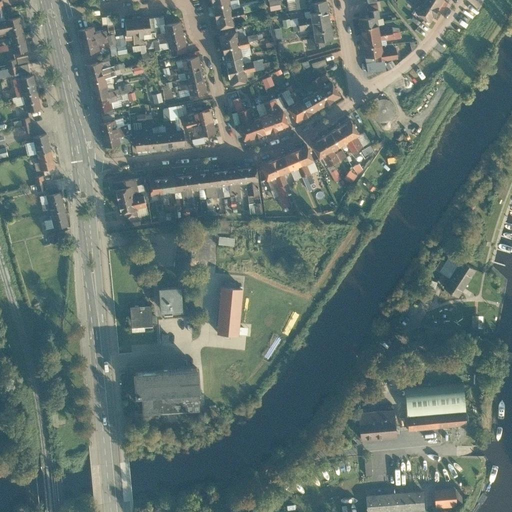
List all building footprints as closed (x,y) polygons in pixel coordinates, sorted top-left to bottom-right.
[(218,21),(219,28),(234,25),(233,21),(245,18),(243,6),(232,8),(229,0),(211,0),(216,22),(218,21)] [(279,0),(268,0),(269,9),(280,8),(279,0)] [(324,40),(334,38),(327,0),(322,0),(312,1),(311,0),(295,0),(297,9),(309,6),(311,17),(306,18),(306,16),(298,18),(300,31),(309,29),(308,28),(313,27),(315,37),(306,38),(308,49),(325,46),(324,40)] [(366,0),(369,17),(359,19),(368,72),(387,70),(385,61),(398,59),(396,47),(384,49),(382,41),(394,39),(393,26),(385,27),(385,29),(380,30),(378,18),(380,17),(377,0),(366,0)] [(416,11),(430,21),(435,13),(442,3),(443,0),(413,0),(420,4),(416,11)] [(11,37),(25,33),(21,16),(0,20),(0,33),(10,31),(11,37)] [(149,16),(125,18),(126,35),(133,34),(134,45),(145,44),(144,34),(150,33),(149,16)] [(185,44),(180,21),(163,25),(165,31),(156,33),(158,44),(167,42),(169,48),(185,44)] [(94,25),(76,29),(82,53),(99,49),(98,43),(108,41),(106,29),(95,32),(94,25)] [(221,34),(223,47),(240,44),(238,31),(221,34)] [(25,33),(11,37),(15,54),(29,50),(25,33)] [(109,45),(111,54),(127,51),(125,41),(109,45)] [(223,47),(226,59),(243,56),(240,44),(223,47)] [(206,91),(198,56),(182,59),(183,67),(169,70),(170,75),(185,72),(186,78),(176,80),(178,90),(189,88),(190,95),(206,91)] [(226,59),(228,71),(245,68),(243,56),(226,59)] [(19,72),(16,59),(8,60),(11,74),(19,72)] [(325,59),(312,63),(313,68),(326,64),(325,59)] [(101,61),(85,65),(95,112),(112,108),(110,101),(120,99),(119,94),(132,91),(130,83),(118,86),(119,88),(108,90),(105,77),(116,74),(115,69),(125,67),(124,62),(103,67),(101,61)] [(245,68),(228,71),(231,83),(248,80),(245,68)] [(297,121),(342,96),(333,81),(326,86),(320,76),(311,81),(317,90),(303,98),(298,89),(290,94),(295,103),(289,107),(297,121)] [(23,80),(26,96),(40,93),(36,77),(23,80)] [(237,108),(241,105),(233,91),(228,93),(237,108)] [(26,96),(30,112),(43,109),(40,93),(26,96)] [(269,116),(262,118),(267,133),(289,126),(285,111),(281,112),(276,99),(264,103),(269,116)] [(391,101),(386,100),(381,100),(377,103),(374,106),(373,111),(374,116),(377,120),(381,122),(386,122),(390,121),(394,118),(396,114),(396,109),(394,105),(391,101)] [(267,133),(262,118),(255,120),(250,107),(238,112),(242,124),(240,125),(244,140),(267,133)] [(185,121),(187,131),(198,129),(199,136),(216,132),(211,108),(193,112),(195,119),(185,121)] [(32,131),(30,117),(22,119),(23,126),(13,128),(14,135),(32,131)] [(114,119),(98,123),(104,147),(120,144),(131,141),(127,123),(116,126),(114,119)] [(134,134),(135,151),(184,146),(182,129),(176,130),(175,119),(165,120),(166,131),(152,132),(151,121),(140,122),(141,133),(134,134)] [(318,139),(312,142),(320,157),(322,156),(328,166),(340,159),(334,150),(347,143),(352,152),(363,145),(357,136),(360,135),(352,120),(346,124),(337,129),(328,134),(318,139)] [(0,156),(8,155),(3,134),(0,134),(0,156)] [(36,138),(39,154),(54,151),(50,135),(36,138)] [(272,160),(261,164),(268,180),(275,177),(279,187),(288,183),(284,174),(298,168),(302,176),(310,173),(307,164),(314,161),(307,145),(272,160)] [(39,154),(43,170),(57,167),(54,151),(39,154)] [(352,182),(363,165),(356,161),(345,177),(352,182)] [(157,177),(149,178),(150,196),(158,195),(159,204),(169,202),(168,194),(182,192),(183,201),(193,200),(192,190),(205,189),(207,199),(217,198),(216,188),(229,186),(230,196),(241,195),(239,185),(246,183),(247,196),(260,194),(257,164),(250,165),(231,168),(220,169),(210,170),(200,171),(189,173),(178,174),(168,175),(157,177)] [(336,180),(341,177),(336,168),(331,171),(336,180)] [(46,189),(43,176),(35,178),(38,191),(46,189)] [(135,178),(113,183),(119,214),(126,212),(127,219),(138,217),(136,209),(146,207),(143,196),(139,196),(135,178)] [(50,196),(54,213),(67,211),(63,194),(50,196)] [(261,202),(249,203),(250,213),(262,212),(261,202)] [(54,213),(57,230),(70,228),(67,211),(54,213)] [(218,235),(230,237),(230,226),(219,225),(218,235)] [(187,234),(177,233),(174,266),(184,267),(186,245),(187,234)] [(199,235),(187,234),(186,245),(198,246),(199,235)] [(218,244),(234,245),(235,237),(230,237),(218,235),(218,244)] [(435,268),(449,277),(443,285),(460,296),(478,269),(462,258),(461,259),(446,250),(435,268)] [(430,302),(438,281),(431,278),(424,299),(430,302)] [(159,286),(160,311),(183,309),(183,297),(182,285),(159,286)] [(239,322),(243,288),(220,286),(216,333),(238,335),(239,322)] [(152,305),(130,306),(131,326),(153,325),(152,305)] [(471,314),(471,334),(483,334),(483,314),(471,314)] [(232,377),(240,370),(233,362),(225,370),(232,377)] [(198,366),(132,371),(133,395),(139,395),(140,410),(197,406),(196,389),(200,389),(198,366)] [(464,383),(404,387),(406,417),(408,417),(466,414),(464,383)] [(208,406),(210,420),(220,419),(218,405),(208,406)] [(396,410),(359,413),(361,440),(398,438),(396,410)] [(408,417),(409,430),(467,426),(466,414),(408,417)] [(459,489),(434,490),(436,508),(460,507),(459,489)] [(367,496),(367,511),(426,511),(425,492),(367,496)]
